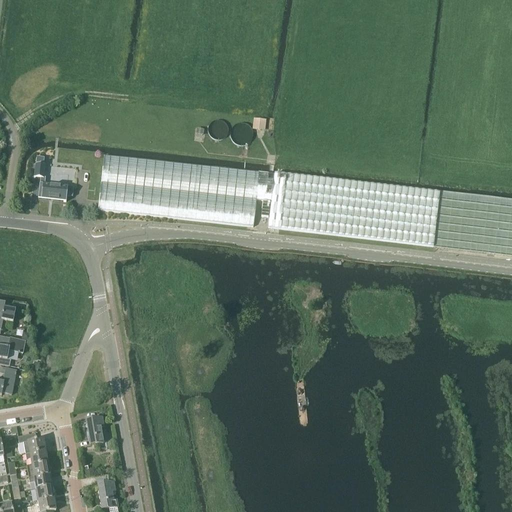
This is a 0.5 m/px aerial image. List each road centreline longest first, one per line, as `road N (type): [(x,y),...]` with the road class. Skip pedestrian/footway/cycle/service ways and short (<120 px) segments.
road 1 (tertiary): [(511,272),(196,235),(142,234),(89,247)]
road 2 (track): [(256,111),(79,93),(11,127)]
road 3 (tertiary): [(138,511),(105,328)]
